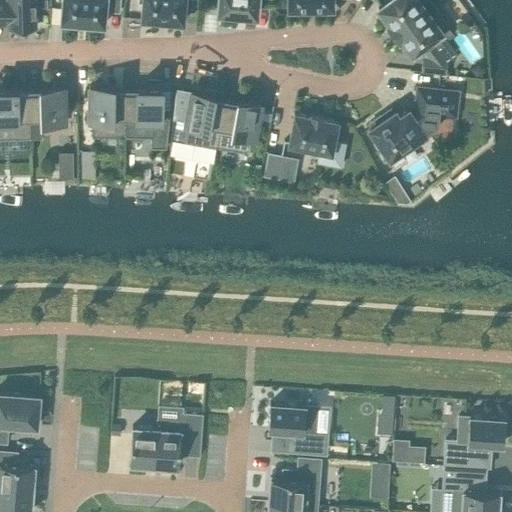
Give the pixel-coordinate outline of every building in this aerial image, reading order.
[(0,0),(0,22),(8,22),(8,26),(36,25),(36,7),(35,0),(0,0)] [(62,0),(61,20),(104,24),(105,9),(119,10),(120,0),(62,0)] [(143,1),(141,17),(183,21),(184,0),(138,0),(139,0),(143,1)] [(219,0),(218,11),(256,14),(257,0),(219,0)] [(333,0),(287,0),(288,8),(304,7),(304,8),(316,8),(316,7),(333,7),(333,0)] [(419,0),(387,0),(378,7),(389,22),(388,23),(400,38),(401,37),(412,53),(422,45),(430,56),(446,58),(454,51),(447,42),(440,32),(442,31),(419,0)] [(126,116),(125,88),(114,87),(114,84),(90,84),(89,118),(92,118),(92,135),(125,136),(126,116)] [(28,89),(30,117),(41,117),(41,119),(65,119),(64,85),(40,86),(40,89),(28,89)] [(126,116),(125,136),(149,136),(149,146),(166,147),(170,109),(161,109),(161,85),(137,85),(137,88),(125,88),(126,116)] [(371,125),(369,126),(382,145),(379,147),(389,161),(403,151),(401,148),(414,139),(416,142),(430,132),(438,143),(453,133),(455,113),(457,90),(418,85),(415,109),(412,112),(409,107),(399,114),(395,109),(382,117),(380,114),(369,122),(371,125)] [(30,117),(28,89),(17,89),(17,86),(0,86),(0,137),(31,137),(30,117)] [(217,145),(225,98),(214,96),(214,93),(190,89),(184,122),(187,123),(184,139),(217,145)] [(225,98),(217,145),(249,151),(252,135),(255,135),(261,102),(237,97),(237,100),(225,98)] [(294,111),(288,142),(320,148),(317,160),(341,165),(346,141),(334,139),(338,119),(323,116),(323,114),(310,112),(310,114),(294,111)] [(268,150),(263,174),(278,177),(294,180),(298,157),(283,153),(268,150)] [(395,174),(385,180),(398,200),(407,200),(411,197),(395,174)] [(0,439),(6,440),(8,422),(37,424),(39,393),(0,390),(0,439)] [(270,401),(268,427),(273,427),(290,428),(289,448),(324,451),(325,431),(315,430),(317,404),(305,403),(306,394),(281,392),(280,402),(270,401)] [(394,394),(383,393),(382,412),(393,412),(394,394)] [(156,426),(154,463),(178,464),(179,451),(180,434),(201,436),(203,413),(180,411),(180,418),(157,417),(156,417),(155,426),(156,426)] [(504,416),(459,413),(457,438),(446,437),(444,462),(469,464),(471,440),(502,442),(504,416)] [(112,422),(111,434),(120,435),(121,423),(112,422)] [(132,425),(130,461),(154,463),(156,426),(155,426),(132,425)] [(0,485),(32,488),(34,464),(16,462),(17,449),(0,447),(0,485)] [(408,447),(407,460),(424,461),(425,448),(408,447)] [(376,475),(389,476),(390,461),(377,460),(376,475)] [(469,464),(444,462),(442,488),(453,488),(451,510),(476,511),(497,511),(499,490),(468,488),(469,464)] [(270,476),(268,500),(317,503),(318,478),(314,478),(314,469),(296,468),(283,467),(282,477),(270,476)] [(0,511),(14,511),(30,511),(32,488),(0,485),(0,511)] [(268,500),(267,511),(315,511),(317,503),(268,500)]
